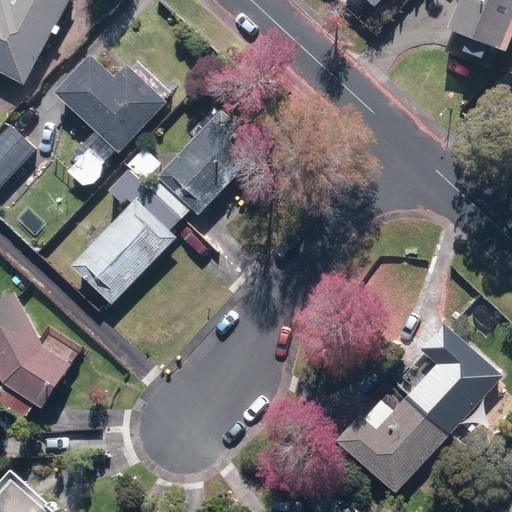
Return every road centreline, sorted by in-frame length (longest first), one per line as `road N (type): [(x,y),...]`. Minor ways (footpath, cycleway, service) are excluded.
road 1 (residential): [(422,162),(173,422)]
road 2 (residential): [(422,162),(248,0)]
road 3 (residential): [(511,244),(422,162)]
